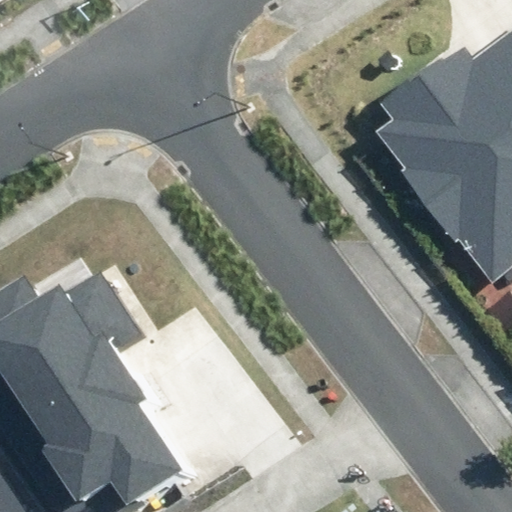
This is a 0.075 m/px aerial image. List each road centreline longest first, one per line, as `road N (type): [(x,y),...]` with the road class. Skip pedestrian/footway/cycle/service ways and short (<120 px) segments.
road 1 (residential): [(420,420),(143,50)]
road 2 (residential): [(272,511),(420,420)]
road 3 (residential): [(143,50),(0,142)]
